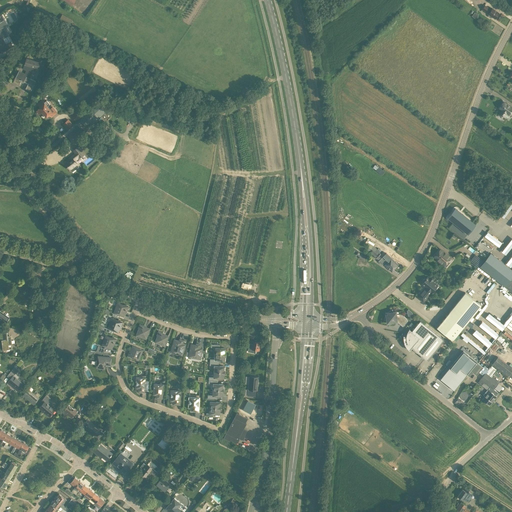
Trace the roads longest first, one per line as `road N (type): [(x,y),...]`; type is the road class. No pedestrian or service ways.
road 1 (residential): [(134,310),(117,366),(126,391),(152,406),(218,430),(229,405),(233,339),(174,327)]
road 2 (unclassified): [(358,312),(421,255),(511,27)]
road 3 (primary): [(307,316),(298,153),(267,0)]
road 4 (unclassified): [(250,511),(269,435),(276,324)]
road 5 (primary): [(286,511),(307,326)]
road 6 (unclassified): [(488,437),(374,344),(358,312)]
